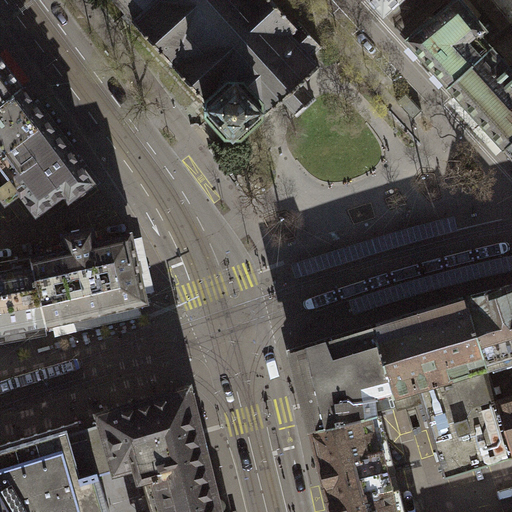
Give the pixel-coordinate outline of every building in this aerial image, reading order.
[(113,0),(133,22),(132,23),(207,105),(204,107),(205,109),(214,118),(215,118),(224,128),(223,129),(233,139),(261,113),(265,117),(284,100),(301,84),(320,67),(310,57),(322,46),(299,22),(295,26),(271,0),(113,0)] [(400,0),(370,0),(384,15),(400,0)] [(479,36),(485,31),(459,0),(457,0),(407,41),(423,59),(433,70),(434,70),(449,87),(491,49),(479,36)] [(511,71),(491,49),(449,87),(473,112),(505,148),(511,142),(511,71)] [(0,104),(23,88),(0,57),(0,104)] [(315,99),(301,84),(284,100),(297,116),(315,99)] [(23,88),(0,104),(0,194),(5,202),(20,191),(26,200),(36,213),(64,192),(69,199),(92,182),(23,88)] [(423,111),(406,93),(397,101),(413,120),(423,111)] [(34,266),(47,323),(146,301),(131,233),(95,241),(92,228),(64,234),(67,248),(30,256),(32,266),(34,266)] [(0,332),(45,324),(45,323),(47,323),(34,266),(32,266),(30,256),(0,262),(0,332)] [(511,290),(468,302),(511,447),(511,290)] [(445,478),(511,457),(511,447),(468,302),(374,330),(375,331),(398,408),(422,401),(445,478)] [(295,355),(314,428),(374,413),(398,408),(375,331),(295,355)] [(152,511),(218,511),(188,388),(149,400),(100,414),(102,421),(106,435),(116,468),(133,464),(141,495),(147,493),(148,496),(142,498),(139,499),(142,509),(151,506),(152,511)] [(398,511),(374,413),(314,428),(323,466),(318,467),(322,482),(327,481),(329,491),(331,500),(326,501),(328,511),(398,511)] [(106,435),(102,421),(92,424),(80,428),(78,421),(0,444),(0,511),(110,511),(99,473),(116,468),(106,435)]
